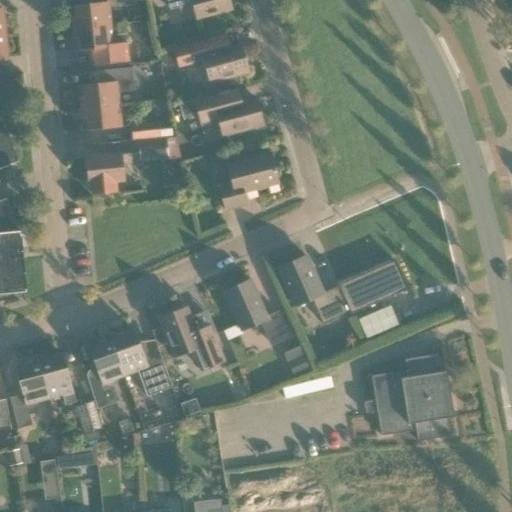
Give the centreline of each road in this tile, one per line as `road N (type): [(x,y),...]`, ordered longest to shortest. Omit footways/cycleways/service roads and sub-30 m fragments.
road 1 (residential): [(66,325),(317,212),(262,0)]
road 2 (secondary): [(511,359),(473,170)]
road 3 (secondary): [(473,170),(429,62),(392,0)]
road 4 (residential): [(51,181),(34,0)]
road 5 (residential): [(66,325),(51,181)]
